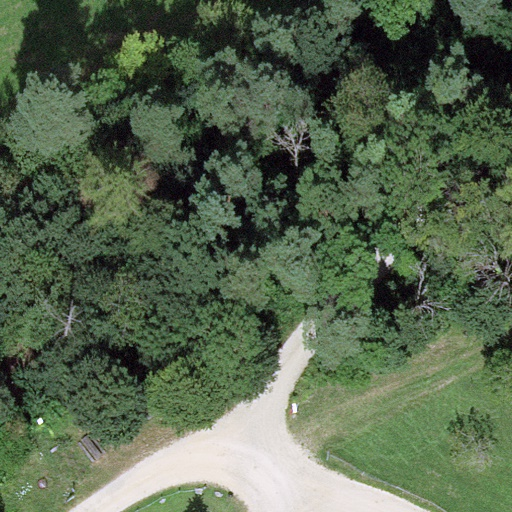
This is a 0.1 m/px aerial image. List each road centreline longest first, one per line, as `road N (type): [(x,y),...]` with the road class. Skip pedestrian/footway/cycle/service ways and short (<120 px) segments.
road 1 (track): [(231,437),(348,286),(511,128)]
road 2 (track): [(282,464),(511,341)]
road 3 (track): [(231,437),(379,511)]
road 4 (track): [(113,511),(231,437)]
